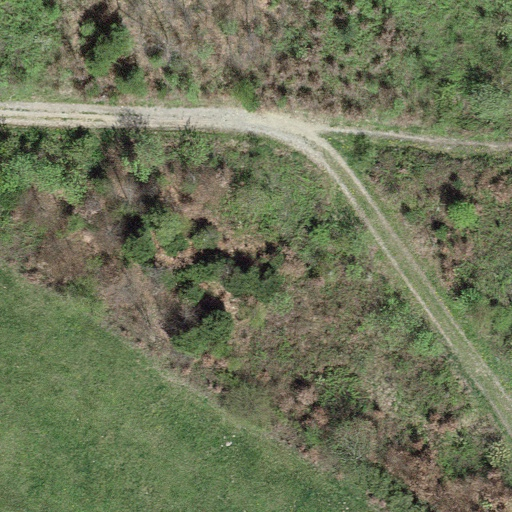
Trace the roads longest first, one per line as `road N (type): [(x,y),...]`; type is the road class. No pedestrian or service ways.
road 1 (track): [(0,107),(184,111),(350,144),(511,420)]
road 2 (track): [(350,144),(511,141)]
